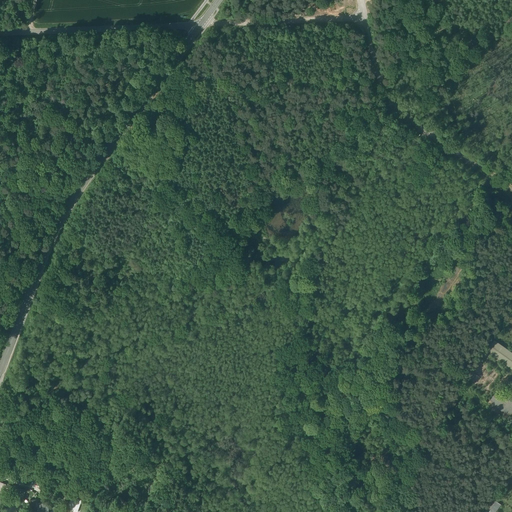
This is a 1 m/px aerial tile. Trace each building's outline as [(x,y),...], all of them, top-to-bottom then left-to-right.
[(511,353),(493,340),(486,350),(511,368),(511,353)] [(499,374),(479,359),(466,377),(487,392),(499,374)] [(23,498),(25,489),(17,488),(16,497),(23,498)] [(492,498),(482,511),(494,511),(500,504),(492,498)] [(86,502),(82,511),(87,511),(90,504),(86,502)] [(48,511),(48,503),(37,503),(37,511),(48,511)]
